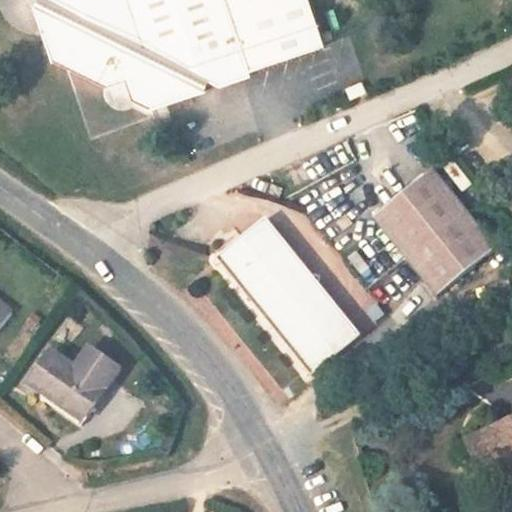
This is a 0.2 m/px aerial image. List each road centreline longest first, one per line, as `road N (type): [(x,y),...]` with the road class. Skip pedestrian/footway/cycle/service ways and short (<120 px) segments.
road 1 (residential): [(75,237),(511,50)]
road 2 (tertiary): [(272,450),(220,370),(170,313),(75,237)]
road 3 (unknown): [(195,187),(251,219),(292,222),(323,248),(383,333)]
road 4 (residential): [(272,450),(52,511)]
